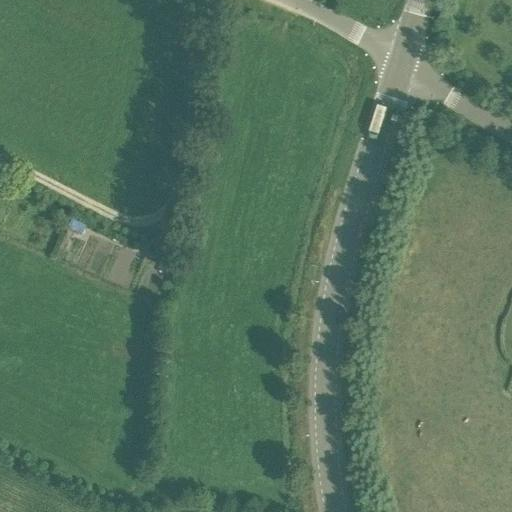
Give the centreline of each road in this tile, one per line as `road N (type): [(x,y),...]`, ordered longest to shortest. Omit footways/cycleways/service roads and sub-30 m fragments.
road 1 (tertiary): [(333,511),(322,384),(343,249),(401,63)]
road 2 (unclassified): [(511,130),(401,63)]
road 3 (unclassified): [(401,63),(297,0)]
